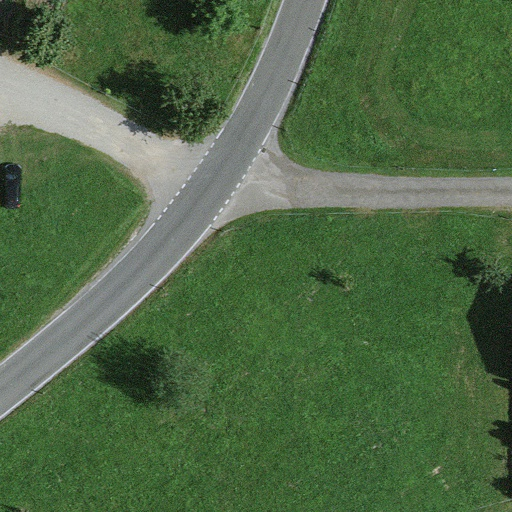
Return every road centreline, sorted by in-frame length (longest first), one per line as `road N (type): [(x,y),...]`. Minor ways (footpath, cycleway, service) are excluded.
road 1 (unclassified): [(308,0),(291,50),(212,201),(103,317),(0,397)]
road 2 (track): [(212,201),(511,197)]
